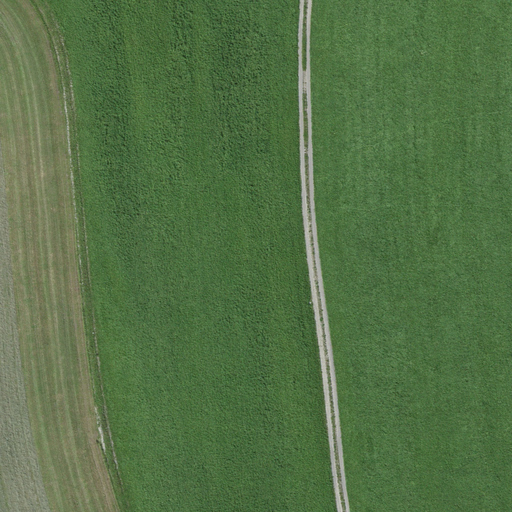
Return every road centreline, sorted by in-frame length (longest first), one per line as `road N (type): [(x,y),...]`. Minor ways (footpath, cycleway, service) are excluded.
road 1 (track): [(123,511),(97,395),(60,41),(43,0)]
road 2 (track): [(344,511),(309,192),(309,0)]
